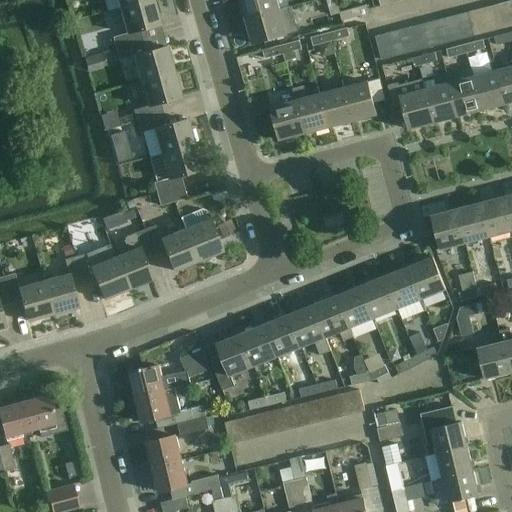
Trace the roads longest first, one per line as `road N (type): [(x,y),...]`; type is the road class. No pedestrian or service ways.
road 1 (residential): [(272,274),(394,229),(401,210),(382,156),(369,149),(248,186)]
road 2 (residential): [(78,346),(272,274)]
road 3 (residential): [(248,186),(197,0)]
road 4 (residential): [(118,511),(78,346)]
